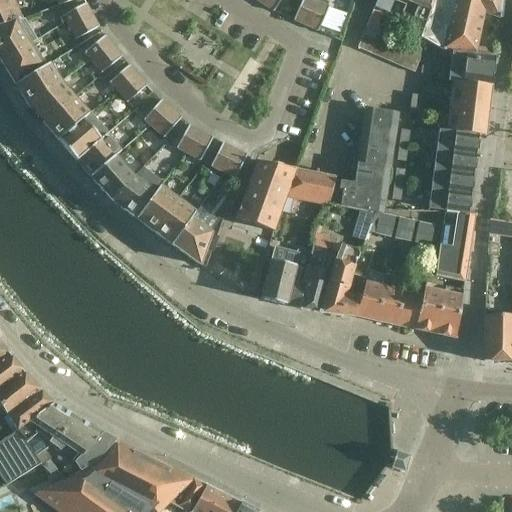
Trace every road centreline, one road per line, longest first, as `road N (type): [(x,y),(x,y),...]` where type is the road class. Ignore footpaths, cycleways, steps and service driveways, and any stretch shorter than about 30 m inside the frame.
road 1 (residential): [(457,388),(385,375),(219,312),(149,261),(37,151),(0,103)]
road 2 (residential): [(0,324),(58,385),(101,413),(318,511)]
road 3 (residential): [(511,157),(488,154),(457,388)]
road 4 (residential): [(319,153),(366,0)]
road 5 (residential): [(407,511),(457,388)]
